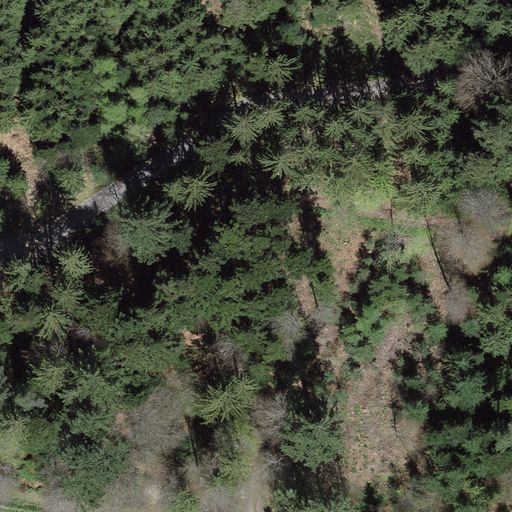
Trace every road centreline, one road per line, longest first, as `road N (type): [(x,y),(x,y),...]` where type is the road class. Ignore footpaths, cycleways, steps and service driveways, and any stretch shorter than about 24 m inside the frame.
road 1 (track): [(511,63),(247,107),(61,229)]
road 2 (track): [(511,240),(338,203),(61,229)]
